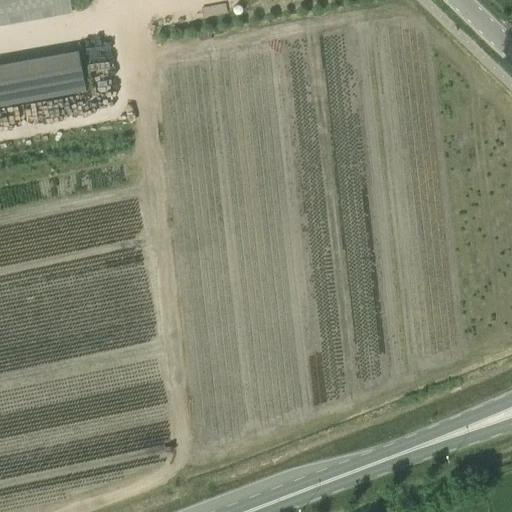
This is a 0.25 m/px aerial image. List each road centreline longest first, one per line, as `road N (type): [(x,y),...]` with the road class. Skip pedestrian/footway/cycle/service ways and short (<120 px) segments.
road 1 (track): [(172,467),(124,0)]
road 2 (primary): [(260,511),(511,417)]
road 3 (unknown): [(0,38),(125,10)]
